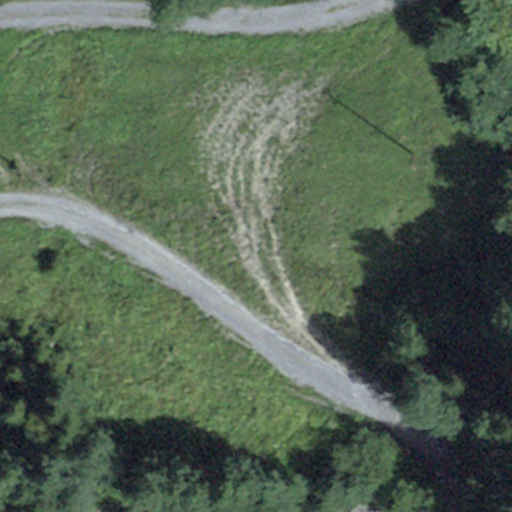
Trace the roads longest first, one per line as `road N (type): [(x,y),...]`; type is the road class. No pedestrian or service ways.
road 1 (track): [(463,511),(438,447),(261,336),(154,247),(46,207),(0,207)]
road 2 (track): [(368,0),(271,21),(0,18)]
